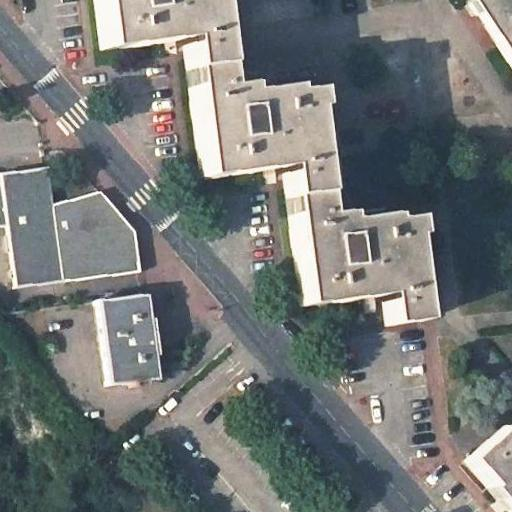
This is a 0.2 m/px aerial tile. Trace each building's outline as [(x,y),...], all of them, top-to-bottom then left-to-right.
[(339,214),(319,216),(305,109),(310,108),(308,89),(287,92),(286,86),(242,92),(241,86),(220,88),(208,0),(89,0),(96,51),(164,43),(179,41),(196,179),(265,171),(278,169),(295,305),(365,297),(377,295),(381,326),(415,322),(404,237),(410,235),(407,218),(385,220),(384,216),(340,221),(339,214)] [(511,0),(466,0),(511,69),(511,0)] [(134,235),(96,192),(48,204),(44,168),(0,174),(0,229),(4,229),(13,290),(59,284),(139,274),(134,235)] [(143,299),(96,306),(106,392),(127,389),(128,393),(137,391),(136,388),(154,385),(151,359),(155,359),(153,344),(150,324),(146,324),(143,299)] [(511,422),(511,421),(471,455),(480,465),(508,500),(511,504),(511,422)]
